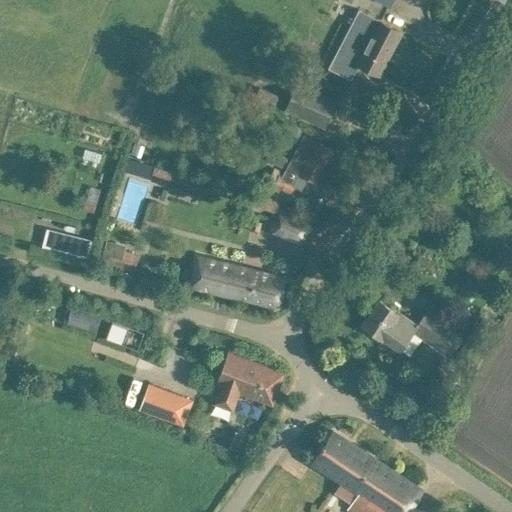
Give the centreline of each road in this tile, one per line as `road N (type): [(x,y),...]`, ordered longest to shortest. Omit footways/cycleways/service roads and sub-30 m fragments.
road 1 (unclassified): [(320,388),(279,336),(499,0)]
road 2 (track): [(279,336),(0,259)]
road 3 (unclassified): [(510,511),(320,388)]
road 4 (unclassified): [(231,511),(320,388)]
